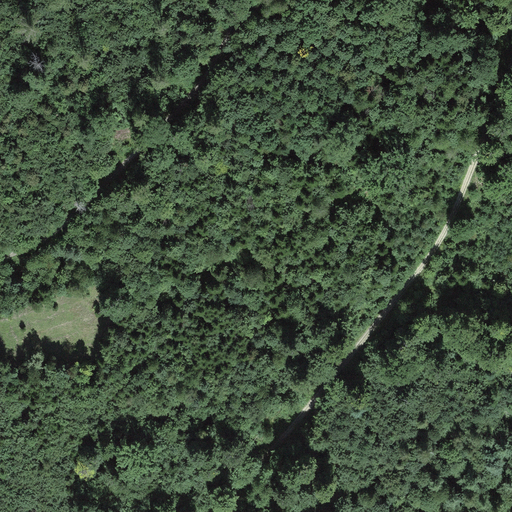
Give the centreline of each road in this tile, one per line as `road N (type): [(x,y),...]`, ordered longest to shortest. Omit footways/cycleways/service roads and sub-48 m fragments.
road 1 (track): [(511,61),(382,325),(227,511)]
road 2 (track): [(246,0),(232,34),(105,193),(0,256)]
